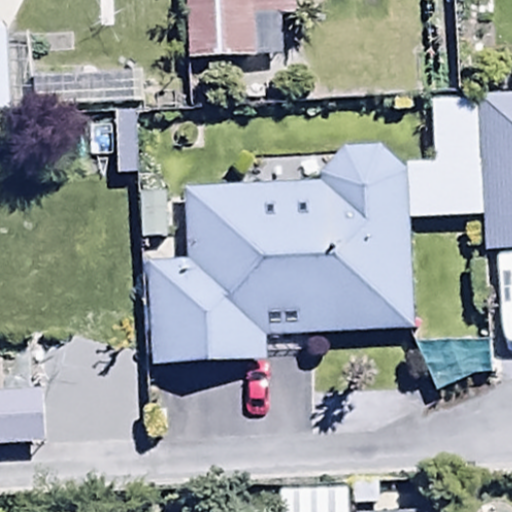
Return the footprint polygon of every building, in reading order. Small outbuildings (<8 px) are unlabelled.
[(295,0),(181,0),(183,67),(296,66),(295,0)] [(0,37),(0,132),(11,133),(9,37),(0,37)] [(401,171),(403,229),(480,227),(481,263),(511,262),(511,107),(428,110),(430,171),(401,171)] [(403,229),(401,171),(401,155),(338,157),(315,193),(181,197),(183,272),(144,273),(146,375),(262,372),(261,341),(405,337),(403,229)] [(0,453),(44,452),(43,398),(0,399),(0,453)] [(342,511),(342,494),(274,496),(274,511),(342,511)]
